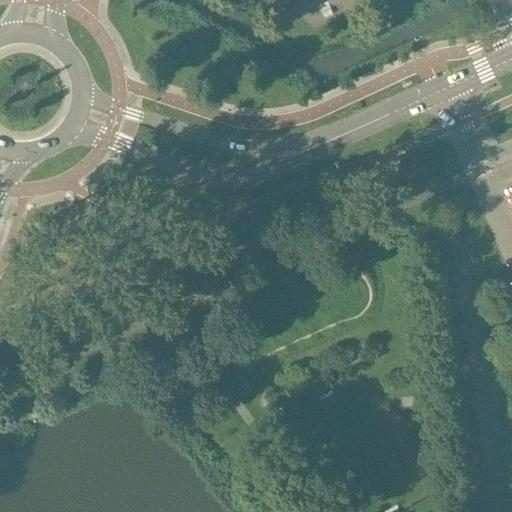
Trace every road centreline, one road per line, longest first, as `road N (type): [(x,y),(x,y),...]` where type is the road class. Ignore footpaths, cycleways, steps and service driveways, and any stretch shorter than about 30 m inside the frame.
road 1 (tertiary): [(72,126),(209,175),(247,173),(286,155)]
road 2 (tertiary): [(286,155),(183,131),(82,95)]
road 3 (unclassified): [(511,250),(439,88)]
road 4 (tertiary): [(286,155),(439,88)]
